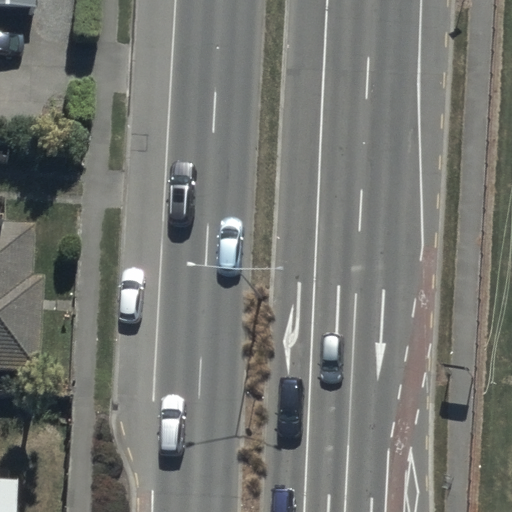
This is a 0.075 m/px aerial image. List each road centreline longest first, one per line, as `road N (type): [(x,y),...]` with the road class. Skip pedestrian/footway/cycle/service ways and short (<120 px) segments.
road 1 (secondary): [(200,511),(226,0)]
road 2 (secondary): [(374,0),(353,372)]
road 3 (primary): [(353,372),(389,511)]
road 4 (secondary): [(353,372),(345,511)]
